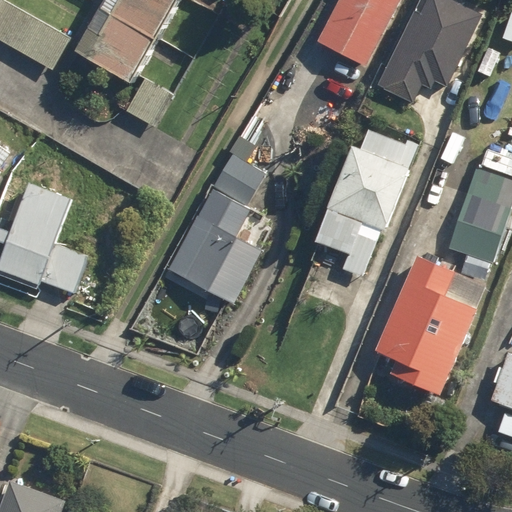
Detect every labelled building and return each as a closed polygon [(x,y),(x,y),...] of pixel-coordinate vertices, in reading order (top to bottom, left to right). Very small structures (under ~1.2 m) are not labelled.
[(129,88),(156,39),(195,60),(218,17),(186,0),(104,0),(73,57),(129,88)] [(339,0),(316,43),(366,69),(402,0),(339,0)] [(434,83),(447,90),(483,19),(444,0),(421,0),(377,88),(412,106),(422,87),(430,91),(434,83)] [(72,38),(5,1),(0,11),(0,44),(53,73),(72,38)] [(175,95),(145,78),(125,113),(156,130),(175,95)] [(417,147),(404,141),(402,145),(368,131),(360,151),(351,147),(312,243),(347,258),(341,272),(363,281),(417,147)] [(248,208),(267,176),(246,164),(256,148),(241,138),(212,186),(248,208)] [(511,207),(511,159),(487,150),(443,267),(484,283),(511,207)] [(0,151),(0,169),(8,158),(0,151)] [(54,246),(71,200),(29,185),(25,195),(14,191),(10,202),(21,206),(10,234),(0,230),(0,245),(5,248),(0,261),(0,276),(37,291),(40,283),(74,296),(88,259),(54,246)] [(262,253),(196,217),(167,270),(233,306),(262,253)] [(395,364),(389,377),(439,398),(484,289),(415,260),(375,356),(395,364)] [(511,354),(508,353),(490,402),(511,410),(511,354)] [(511,414),(505,412),(498,436),(511,440),(511,414)] [(61,511),(64,505),(7,485),(0,505),(0,511),(61,511)]
